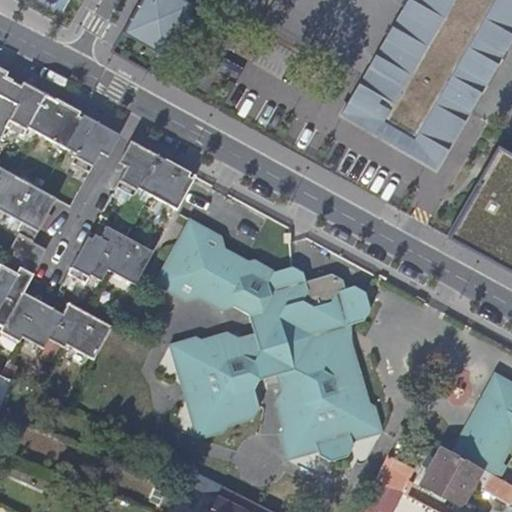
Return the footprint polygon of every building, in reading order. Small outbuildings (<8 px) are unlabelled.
[(196,9),(179,0),(144,0),(124,35),(166,60),(196,9)] [(438,172),(511,45),(511,0),(412,0),(344,118),(438,172)] [(0,72),(0,99),(1,100),(15,108),(3,129),(21,138),(26,130),(75,157),(71,165),(88,175),(99,155),(102,157),(115,135),(22,84),(20,89),(10,84),(4,80),(7,76),(0,72)] [(195,179),(136,146),(124,168),(127,170),(116,190),(133,200),(138,191),(177,212),(195,179)] [(511,158),(498,151),(449,240),(511,274),(511,158)] [(0,183),(7,188),(13,176),(0,169),(0,183)] [(64,204),(13,176),(7,188),(0,183),(0,212),(18,223),(0,256),(0,268),(31,285),(48,255),(39,250),(45,238),(64,204)] [(281,435),(288,463),(297,445),(315,441),(318,454),(319,457),(331,463),(348,458),(353,448),(352,444),(349,430),(366,425),(382,435),(375,409),(369,405),(351,346),(340,340),(346,328),(350,326),(364,322),(370,311),(365,294),(351,287),(343,289),(342,282),(331,276),(307,283),(303,275),(292,269),(275,275),(254,263),(249,265),(225,252),(221,239),(190,222),(195,241),(189,253),(177,247),(169,262),(180,268),(174,281),(155,286),(186,303),(199,299),(223,312),(233,308),(249,317),(254,334),(239,339),(228,333),(202,342),(195,339),(169,347),(187,357),(192,372),(183,392),(185,399),(203,408),(207,423),(198,442),(224,435),(226,429),(253,421),(259,409),(254,394),(258,381),(277,375),(283,393),(277,406),(284,429),(281,435)] [(195,241),(190,222),(177,247),(189,253),(195,241)] [(107,228),(100,240),(117,249),(124,238),(107,228)] [(136,285),(153,254),(125,238),(124,238),(117,249),(100,240),(91,235),(68,277),(86,286),(91,276),(103,282),(109,271),(136,285)] [(169,262),(155,286),(174,281),(180,268),(169,262)] [(68,343),(96,358),(113,327),(83,312),(76,325),(57,314),(0,282),(0,332),(19,343),(23,337),(44,349),(50,339),(66,348),(68,343)] [(64,301),(57,314),(76,325),(83,312),(64,301)] [(340,340),(351,346),(350,326),(346,328),(340,340)] [(169,347),(183,392),(192,372),(187,357),(169,347)] [(511,385),(493,375),(457,441),(470,448),(493,405),(504,411),(510,400),(511,400),(511,385)] [(185,399),(198,442),(207,423),(203,408),(185,399)] [(450,455),(498,482),(505,469),(496,464),(510,439),(511,438),(511,400),(510,400),(504,411),(493,405),(470,448),(457,441),(450,455)] [(349,430),(352,444),(382,435),(366,425),(349,430)] [(297,445),(288,463),(318,454),(315,441),(297,445)] [(508,507),(511,500),(511,489),(498,482),(450,455),(440,449),(419,486),(462,509),(474,488),(508,507)] [(409,482),(381,467),(375,480),(402,495),(409,482)] [(254,511),(218,494),(209,511),(254,511)]
